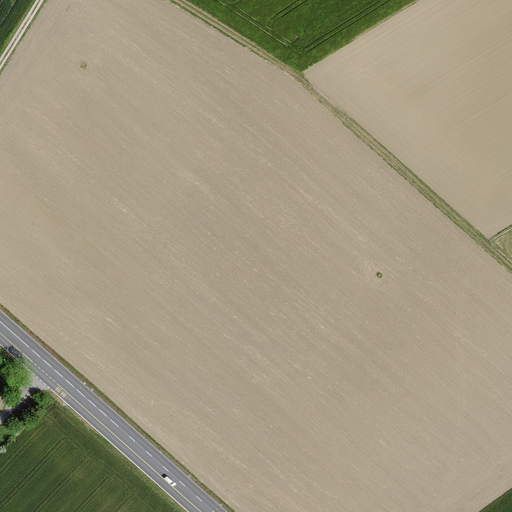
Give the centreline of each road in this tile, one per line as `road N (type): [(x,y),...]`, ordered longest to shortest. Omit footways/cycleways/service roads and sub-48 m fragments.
road 1 (track): [(174,0),(299,76),(511,266)]
road 2 (secondary): [(208,511),(0,327)]
